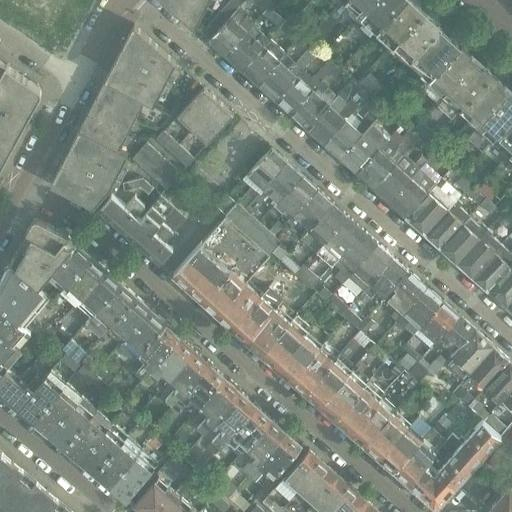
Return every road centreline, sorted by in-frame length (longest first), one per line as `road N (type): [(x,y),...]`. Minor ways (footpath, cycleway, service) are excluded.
road 1 (residential): [(410,511),(21,178)]
road 2 (residential): [(133,0),(511,333)]
road 3 (residential): [(0,416),(109,511)]
